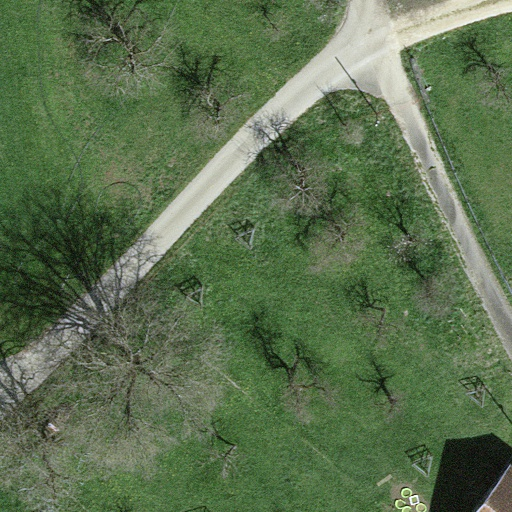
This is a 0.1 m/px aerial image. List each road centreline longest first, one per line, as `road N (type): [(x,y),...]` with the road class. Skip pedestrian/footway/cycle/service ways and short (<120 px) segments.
road 1 (track): [(383,50),(338,56),(290,92),(0,396)]
road 2 (track): [(371,0),(383,50),(511,327)]
